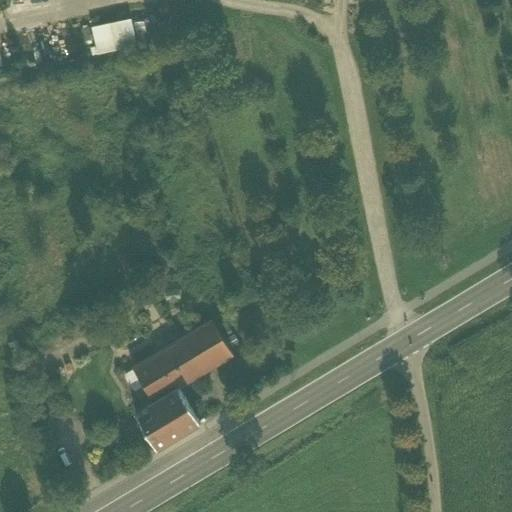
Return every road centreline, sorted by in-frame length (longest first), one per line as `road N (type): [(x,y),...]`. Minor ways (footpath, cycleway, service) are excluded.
road 1 (tertiary): [(409,339),(120,511)]
road 2 (unclassified): [(435,511),(409,339)]
